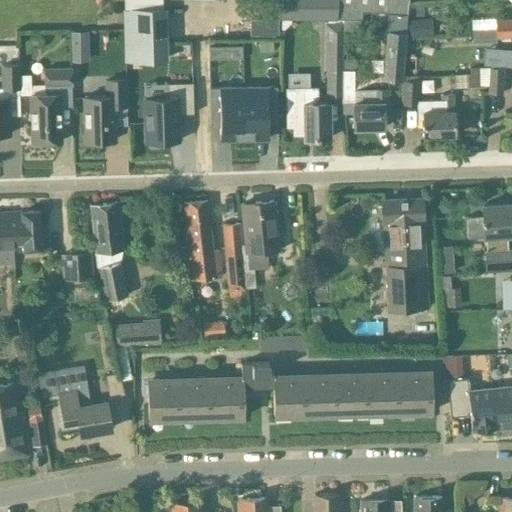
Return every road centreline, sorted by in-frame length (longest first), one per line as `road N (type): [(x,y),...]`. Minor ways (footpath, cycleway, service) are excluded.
road 1 (unclassified): [(0,497),(166,470),(511,461)]
road 2 (residential): [(0,187),(511,166)]
